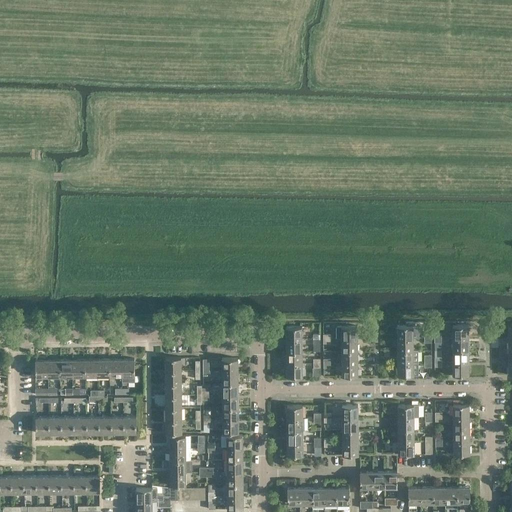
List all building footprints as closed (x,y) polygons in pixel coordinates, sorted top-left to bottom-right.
[(398,326),(398,338),(414,338),(419,338),(419,325),(414,325),(398,326)] [(453,338),(469,337),(469,325),(453,325),(453,338)] [(286,339),(302,339),(302,326),(286,326),(286,339)] [(342,338),(358,338),(358,326),(342,326),(342,338)] [(453,350),(469,350),(469,337),(453,338),(453,350)] [(342,351),(358,350),(358,338),(342,338),(342,351)] [(398,350),(414,350),(414,338),(398,338),(398,350)] [(286,351),(302,351),(302,339),(286,339),(286,351)] [(342,363),(358,363),(358,350),(342,351),(342,363)] [(398,363),(414,362),(419,362),(419,350),(414,350),(398,350),(398,363)] [(453,362),(469,362),(469,350),(453,350),(453,362)] [(286,363),(303,363),(302,351),(286,351),(286,363)] [(165,370),(181,370),(181,363),(184,363),(184,357),(165,358),(165,370)] [(134,358),(122,359),(122,376),(122,382),(135,382),(134,358)] [(222,371),(238,371),(238,358),(222,358),(222,371)] [(36,376),(48,376),(48,359),(36,359),(36,376)] [(48,376),(61,376),(61,359),(48,359),(48,376)] [(61,359),(61,376),(73,376),(73,359),(61,359)] [(73,376),(85,376),(85,359),(73,359),(73,376)] [(85,376),(97,376),(97,359),(85,359),(85,376)] [(97,376),(110,376),(110,359),(97,359),(97,376)] [(110,376),(122,376),(122,359),(110,359),(110,376)] [(398,375),(414,375),(414,362),(398,363),(398,375)] [(453,375),(469,375),(469,362),(453,362),(453,375)] [(286,376),(303,376),(303,363),(286,363),(286,376)] [(342,375),(359,375),(358,363),(342,363),(342,375)] [(165,383),(181,382),(181,370),(165,370),(165,383)] [(222,383),(238,383),(238,371),(222,371),(222,383)] [(165,395),(182,395),(181,382),(165,383),(165,395)] [(223,395),(238,395),(238,383),(222,383),(223,395)] [(166,407),(182,407),(182,395),(165,395),(166,407)] [(223,407),(239,407),(238,395),(223,395),(223,407)] [(398,417),(414,417),(419,417),(419,404),(398,404),(398,417)] [(454,416),(469,416),(469,404),(454,404),(454,416)] [(287,418),(303,417),(303,405),(286,405),(287,418)] [(342,417),(358,417),(358,405),(342,405),(342,417)] [(166,419),(182,419),(182,407),(166,407),(166,419)] [(223,419),(239,419),(239,407),(223,407),(223,419)] [(49,432),(61,432),(61,416),(49,417),(49,432)] [(61,432),(74,432),(74,416),(61,416),(61,432)] [(74,432),(86,432),(86,416),(74,416),(74,432)] [(86,432),(99,432),(99,416),(86,416),(86,432)] [(99,432),(111,432),(111,416),(99,416),(99,432)] [(111,432),(124,432),(124,416),(111,416),(111,432)] [(124,432),(137,432),(136,416),(124,416),(124,432)] [(454,429),(469,429),(469,416),(454,416),(454,429)] [(36,433),(49,432),(49,417),(36,417),(36,433)] [(287,430),(303,430),(308,430),(308,417),(303,417),(287,418),(287,430)] [(343,430),(358,429),(358,417),(342,417),(343,430)] [(399,429),(414,429),(414,417),(398,417),(399,429)] [(166,432),(182,432),(182,419),(166,419),(166,432)] [(223,432),(239,432),(239,419),(223,419),(223,432)] [(343,442),(359,442),(358,429),(343,430),(343,442)] [(399,442),(415,441),(414,429),(399,429),(399,442)] [(454,441),(470,441),(469,429),(454,429),(454,441)] [(287,442),(303,442),(303,430),(287,430),(287,442)] [(170,448),(186,447),(186,435),(170,435),(170,448)] [(227,447),(243,447),(242,435),(227,435),(227,447)] [(399,454),(415,454),(415,441),(399,442),(399,454)] [(454,441),(454,454),(470,453),(470,441),(454,441)] [(287,455),(303,454),(303,442),(287,442),(287,455)] [(343,454),(359,454),(359,442),(343,442),(343,454)] [(170,448),(170,460),(186,460),(191,460),(190,447),(186,447),(170,448)] [(227,459),(243,459),(243,447),(227,447),(227,459)] [(227,472),(243,471),(243,459),(227,459),(227,472)] [(170,472),(186,472),(186,460),(170,460),(170,472)] [(227,484),(243,483),(243,471),(227,472),(227,484)] [(361,487),(373,487),(373,471),(361,471),(361,487)] [(373,487),(385,487),(385,471),(373,471),(373,487)] [(385,487),(397,487),(397,471),(385,471),(385,487)] [(170,485),(186,485),(186,472),(170,472),(170,485)] [(0,492),(12,492),(12,476),(0,475),(0,492)] [(37,492),(50,492),(50,475),(37,476),(37,492)] [(50,492),(62,492),(62,475),(50,475),(50,492)] [(62,492),(75,491),(74,475),(62,475),(62,492)] [(75,491),(87,491),(87,475),(74,475),(75,491)] [(87,491),(100,491),(100,475),(87,475),(87,491)] [(12,492),(25,492),(25,476),(12,476),(12,492)] [(25,492),(37,492),(37,476),(25,476),(25,492)] [(227,496),(243,496),(243,483),(227,484),(227,496)] [(182,500),(194,500),(194,487),(182,488),(182,500)] [(409,503),(421,503),(421,487),(409,487),(409,503)] [(421,503),(434,503),(433,487),(421,487),(421,503)] [(434,503),(446,503),(446,487),(433,487),(434,503)] [(446,503),(458,503),(458,487),(446,487),(446,503)] [(458,503),(470,503),(470,487),(458,487),(458,503)] [(136,501),(152,501),(158,501),(157,488),(136,488),(136,501)] [(288,504),(301,504),(300,488),(288,488),(288,504)] [(301,504),(313,503),(313,488),(300,488),(301,504)] [(325,507),(325,503),(325,488),(313,488),(313,503),(313,507),(325,507)] [(325,503),(337,503),(337,488),(325,488),(325,503)] [(337,488),(337,503),(337,508),(349,508),(349,488),(337,488)] [(227,508),(243,508),(243,496),(227,496),(227,508)] [(136,511),(152,511),(152,501),(136,501),(136,511)]
